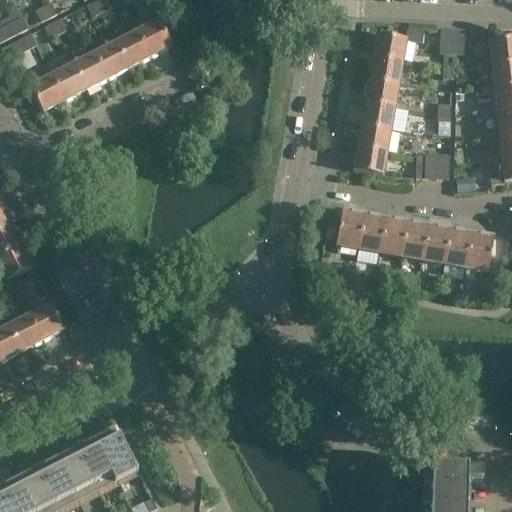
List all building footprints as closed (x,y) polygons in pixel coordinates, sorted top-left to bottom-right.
[(102,1),(94,5),(99,16),(107,12),(102,1)] [(51,5),(42,10),(48,21),(56,16),(51,5)] [(99,16),(94,5),(87,9),(92,20),(99,16)] [(48,21),(42,10),(35,13),(40,25),(48,21)] [(27,32),(21,21),(13,25),(19,36),(27,32)] [(59,23),(51,27),(57,38),(64,34),(59,23)] [(158,23),(136,34),(149,60),(171,49),(158,23)] [(13,25),(0,31),(0,46),(5,44),(19,36),(13,25)] [(57,38),(51,27),(44,30),(50,41),(57,38)] [(451,57),(452,33),(440,33),(439,57),(443,57),(451,57)] [(463,58),(464,34),(452,33),(451,57),(452,57),(463,58)] [(489,33),(474,34),(476,46),(489,45),(491,45),(489,33)] [(128,71),(149,60),(136,34),(115,45),(128,71)] [(405,42),(376,37),(372,60),(402,66),(405,42)] [(35,49),(29,38),(22,42),(27,53),(35,49)] [(489,45),(491,69),(511,66),(511,40),(508,41),(509,43),(491,45),(489,45)] [(22,42),(1,53),(6,64),(14,60),(27,53),(22,42)] [(106,82),(128,71),(115,45),(93,56),(106,82)] [(85,93),(106,82),(93,56),(72,67),(85,93)] [(452,57),(451,57),(443,57),(443,70),(452,70),(452,57)] [(398,88),(402,66),(372,60),(368,83),(398,88)] [(511,89),(511,66),(491,69),(494,92),(511,89)] [(64,104),(85,93),(72,67),(51,78),(64,104)] [(451,83),(452,70),(443,70),(443,82),(451,83)] [(42,115),(64,104),(51,78),(29,90),(42,115)] [(394,111),(398,88),(368,83),(364,106),(394,111)] [(490,95),(489,88),(479,91),(481,97),(490,95)] [(511,113),(511,89),(494,92),(496,115),(511,113)] [(390,133),(394,111),(364,106),(360,128),(390,133)] [(450,108),(449,108),(438,107),(438,116),(450,116),(450,108)] [(511,136),(511,113),(496,115),(498,138),(511,136)] [(450,125),(450,116),(438,116),(437,125),(450,125)] [(386,156),(390,133),(360,128),(356,151),(386,156)] [(511,159),(511,136),(498,138),(501,161),(511,159)] [(382,179),(386,156),(356,151),(352,174),(382,179)] [(424,170),(425,158),(416,158),(416,170),(424,170)] [(424,181),(436,182),(437,159),(425,158),(424,170),(424,181)] [(449,160),(437,159),(436,182),(448,183),(448,176),(449,160)] [(511,183),(511,159),(501,161),(503,185),(511,183)] [(424,181),(424,170),(416,170),(415,181),(424,181)] [(489,180),(490,185),(490,188),(500,187),(499,179),(489,180)] [(468,181),(455,183),(456,196),(469,194),(468,181)] [(0,231),(9,227),(0,209),(0,231)] [(357,252),(364,216),(358,215),(355,217),(341,215),(335,248),(357,252)] [(379,256),(385,222),(371,220),(370,217),(364,216),(357,252),(379,256)] [(400,260),(407,223),(401,222),(398,225),(385,222),(379,256),(400,260)] [(422,263),(428,230),(412,227),(413,224),(407,223),(400,260),(422,263)] [(0,258),(20,248),(9,227),(0,231),(0,258)] [(443,267),(450,230),(444,230),(441,232),(428,230),(422,263),(443,267)] [(465,271),(471,237),(457,235),(456,232),(450,230),(443,267),(465,271)] [(484,240),(471,237),(465,271),(487,275),(489,261),(502,263),(506,244),(493,241),(493,238),(487,237),(484,240)] [(31,270),(20,248),(0,258),(0,274),(5,284),(31,270)] [(379,265),(377,278),(384,279),(387,267),(379,265)] [(13,287),(18,298),(26,293),(21,283),(13,287)] [(50,307),(28,318),(41,344),(63,333),(50,307)] [(20,355),(41,344),(28,318),(7,329),(20,355)] [(0,365),(20,355),(7,329),(0,332),(0,365)] [(115,430),(94,440),(116,484),(137,473),(115,430)] [(116,484),(94,440),(75,450),(97,494),(116,484)] [(97,494),(75,450),(55,460),(78,504),(97,494)] [(61,511),(78,504),(55,460),(36,470),(57,511),(61,511)] [(57,511),(36,470),(17,480),(33,511),(57,511)] [(468,511),(470,475),(465,475),(465,473),(431,472),(429,511),(468,511)] [(33,511),(17,480),(0,488),(0,494),(9,511),(33,511)] [(9,511),(0,494),(0,511),(9,511)] [(146,511),(155,511),(156,511),(151,502),(144,505),(146,511)]
